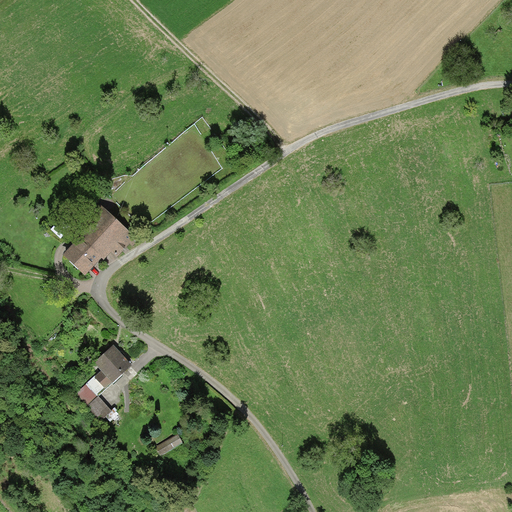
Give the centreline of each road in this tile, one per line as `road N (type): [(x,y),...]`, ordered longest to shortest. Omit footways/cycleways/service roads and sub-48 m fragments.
road 1 (residential): [(315,511),(257,418),(121,320),(99,285),(105,273),(287,151),(433,96),(511,82)]
road 2 (track): [(287,151),(129,0)]
